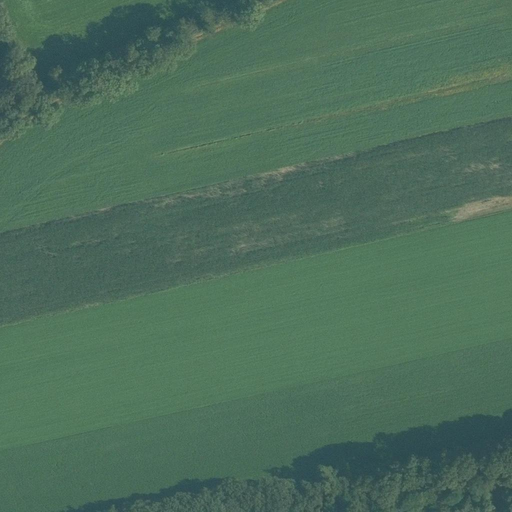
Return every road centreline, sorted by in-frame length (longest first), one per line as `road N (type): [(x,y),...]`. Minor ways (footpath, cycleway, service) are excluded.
road 1 (track): [(0,138),(45,100),(275,0)]
road 2 (track): [(238,511),(511,448)]
